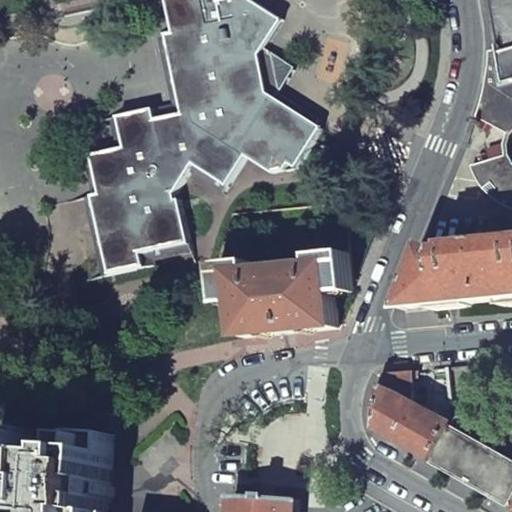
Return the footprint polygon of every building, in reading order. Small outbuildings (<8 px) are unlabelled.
[(158,37),(174,106),(249,158),(276,175),(299,170),(330,134),(324,130),(319,120),(310,114),(306,119),(277,100),(296,69),(266,48),(284,21),(252,0),(236,0),(235,3),(223,6),(221,0),(167,0),(175,34),(158,37)] [(511,48),(498,53),(504,83),(511,80),(511,48)] [(511,164),(509,160),(508,156),(489,162),(487,154),(479,156),(481,164),(473,167),(476,176),(480,185),(485,190),(493,198),(503,205),(511,208),(511,80),(504,83),(498,53),(498,50),(493,51),(490,73),(486,95),(480,118),(480,119),(486,122),(482,129),(489,133),(493,126),(510,134),(511,131),(511,164)] [(249,158),(174,106),(120,118),(127,149),(94,156),(103,195),(89,199),(105,277),(146,268),(144,255),(192,244),(182,201),(179,201),(178,195),(196,166),(230,187),(249,158)] [(404,306),(405,312),(432,309),(436,312),(453,310),(474,308),(477,305),(504,302),(507,308),(511,307),(511,241),(436,249),(428,246),(404,306)] [(255,263),(221,267),(225,306),(241,305),(245,339),(341,330),(339,295),(355,293),(355,285),(352,253),(316,257),(318,264),(256,270),(255,263)] [(401,374),(387,375),(378,431),(405,446),(434,463),(454,427),(448,424),(451,419),(435,411),(432,416),(414,407),(414,373),(401,374)] [(511,460),(496,451),(496,450),(497,449),(498,447),(499,443),(500,443),(500,431),(499,430),(499,429),(498,428),(498,427),(497,424),(496,423),(492,418),(486,414),(482,413),(478,412),(474,412),(468,413),(460,418),(456,422),(454,427),(434,463),(467,481),(511,507),(511,460)] [(0,511),(102,511),(103,504),(111,504),(112,484),(94,483),(95,471),(112,472),(114,436),(80,434),(79,460),(63,459),(63,457),(57,452),(54,453),(51,455),(49,456),(49,458),(33,457),(34,432),(0,430),(0,431),(0,465),(6,466),(5,478),(0,477),(0,497),(1,498),(0,510),(0,511)] [(112,484),(112,472),(95,471),(94,483),(112,484)] [(261,499),(235,497),(234,511),(299,511),(300,501),(275,500),(276,487),(262,486),(261,499)]
